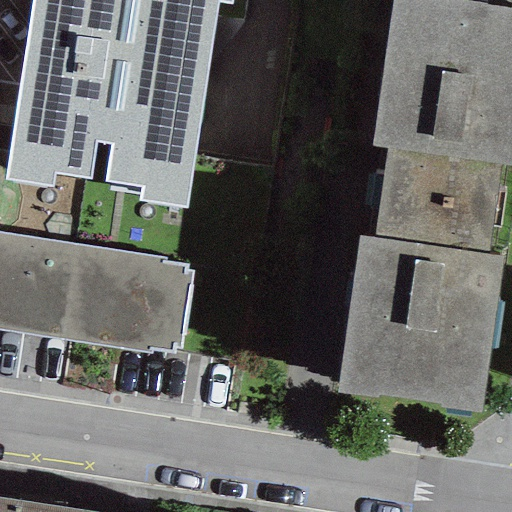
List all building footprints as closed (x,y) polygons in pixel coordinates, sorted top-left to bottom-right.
[(30,0),(4,171),(47,177),(49,164),(109,173),(107,186),(184,198),(214,0),(30,0)] [(511,0),(389,0),(371,137),(380,139),(375,183),(495,200),(501,157),(511,158),(511,0)] [(488,248),(495,200),(375,183),(369,229),(358,227),(335,385),(481,406),(504,251),(488,248)] [(0,330),(148,353),(149,349),(172,352),(173,346),(180,347),(192,271),(185,270),(186,264),(161,260),(162,256),(0,230),(0,330)] [(96,511),(97,511),(0,495),(0,511),(96,511)]
